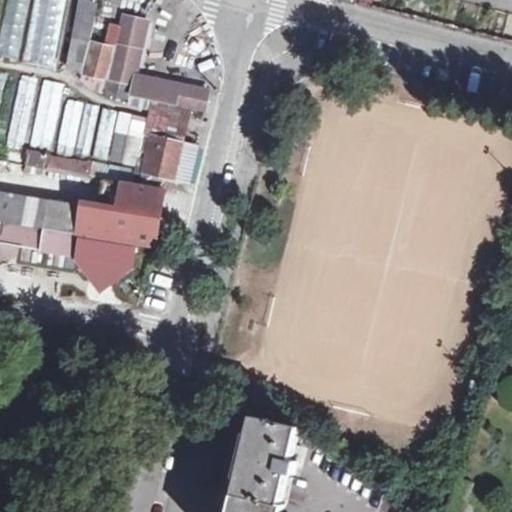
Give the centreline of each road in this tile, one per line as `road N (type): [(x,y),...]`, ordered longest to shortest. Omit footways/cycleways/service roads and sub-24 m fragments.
road 1 (unclassified): [(255,4),(177,330)]
road 2 (unclassified): [(255,4),(511,67)]
road 3 (unclassified): [(177,330),(134,511)]
road 4 (residential): [(0,325),(84,317),(177,330)]
